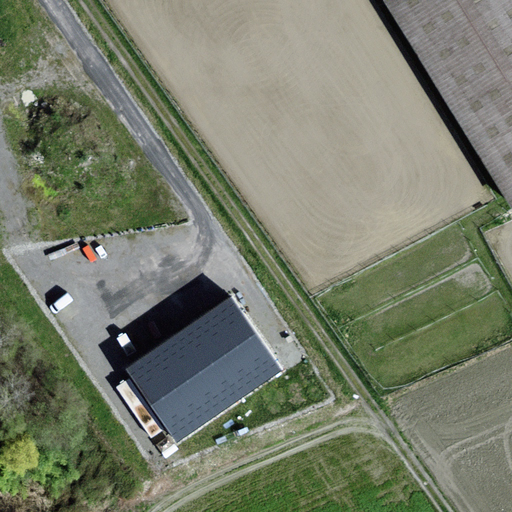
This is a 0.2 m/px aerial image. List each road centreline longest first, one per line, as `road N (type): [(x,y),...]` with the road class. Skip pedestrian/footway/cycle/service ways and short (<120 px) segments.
road 1 (track): [(446,511),(86,0)]
road 2 (track): [(277,340),(51,0)]
